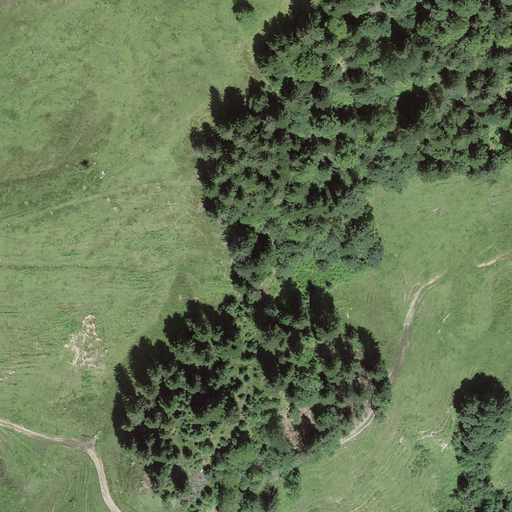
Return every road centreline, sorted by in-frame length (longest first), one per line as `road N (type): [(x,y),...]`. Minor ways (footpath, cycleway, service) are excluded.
road 1 (track): [(226,511),(362,434),(426,289),(511,255)]
road 2 (track): [(0,420),(74,459),(119,511)]
